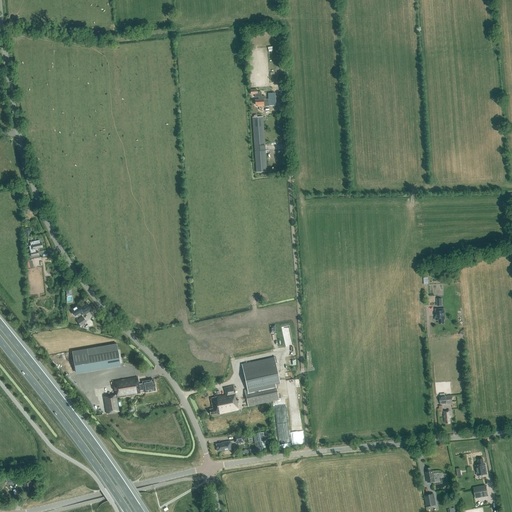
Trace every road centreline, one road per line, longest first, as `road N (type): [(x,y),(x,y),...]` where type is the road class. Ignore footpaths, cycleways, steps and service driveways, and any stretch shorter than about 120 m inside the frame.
road 1 (tertiary): [(209,467),(176,387),(87,289),(43,215),(18,133),(0,10)]
road 2 (tertiary): [(209,467),(511,432)]
road 3 (trunk): [(139,511),(0,323)]
road 4 (trunk): [(0,341),(127,511)]
road 5 (tertiary): [(26,511),(209,467)]
